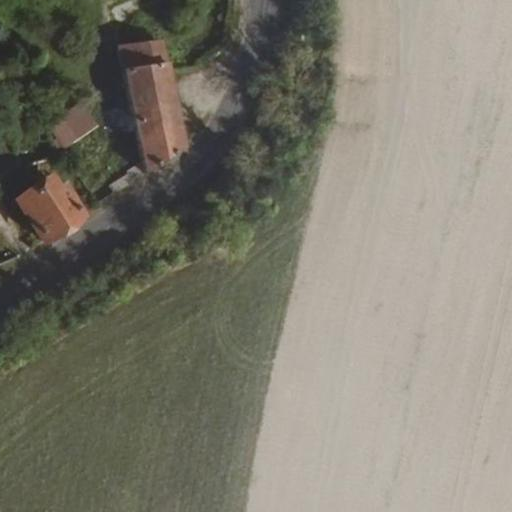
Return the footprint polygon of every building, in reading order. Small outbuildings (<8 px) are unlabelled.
[(122,51),(126,70),(168,62),(165,42),(122,51)] [(126,70),(133,110),(134,118),(138,135),(182,123),(168,62),(126,70)] [(134,118),(133,110),(117,114),(118,122),(134,118)] [(100,123),(98,112),(70,115),(73,127),(100,123)] [(47,118),(0,121),(0,166),(29,160),(32,169),(56,163),(47,118)] [(175,155),(187,146),(182,123),(138,135),(142,158),(109,182),(117,193),(175,155)] [(8,198),(33,247),(78,219),(51,169),(8,198)]
